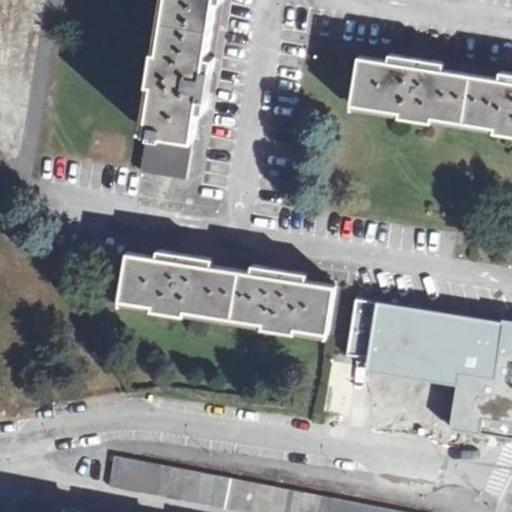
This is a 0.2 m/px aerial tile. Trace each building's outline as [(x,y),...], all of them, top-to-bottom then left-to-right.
[(142,172),(189,178),(195,141),(204,84),(217,0),(169,0),(160,55),(157,54),(151,87),(155,88),(142,172)] [(511,83),(405,66),(359,58),(352,104),(397,112),(396,115),(432,121),(433,117),(495,127),(494,133),(511,135),(511,83)] [(296,329),(328,334),(336,285),(331,284),(331,279),(290,272),(253,267),(253,272),(206,265),(207,260),(162,253),(131,248),(130,253),(127,254),(120,300),(146,305),(145,310),(182,316),(183,310),(261,324),(260,328),(295,333),(296,329)] [(511,439),(511,321),(357,295),(344,365),(457,385),(447,430),(511,439)] [(258,511),(415,511),(314,492),(197,469),(108,451),(102,481),(256,511),(258,511)]
